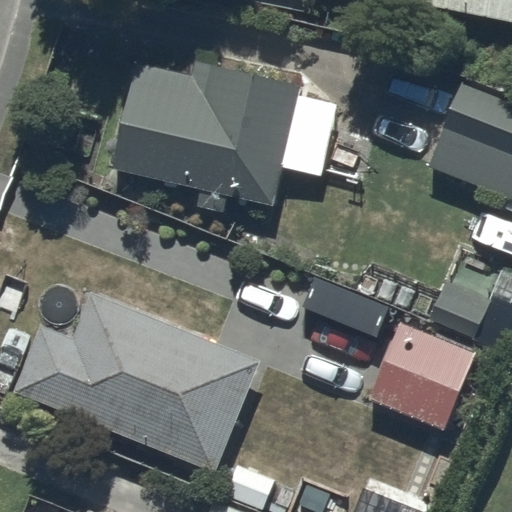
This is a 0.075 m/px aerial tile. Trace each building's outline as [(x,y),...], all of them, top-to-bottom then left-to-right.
[(511,0),(327,0),(511,37),(511,0)] [(142,65),(119,178),(203,196),(200,212),(228,218),(231,205),(275,215),(283,176),(322,184),(338,109),(302,101),(304,92),(198,67),(196,76),(142,65)] [(511,101),(465,84),(429,182),(511,213),(511,101)] [(493,306),(448,288),(432,330),(476,348),(493,306)] [(43,335),(15,407),(216,485),(260,373),(94,308),(78,349),(43,335)] [(406,329),(370,411),(445,444),(481,361),(406,329)]
